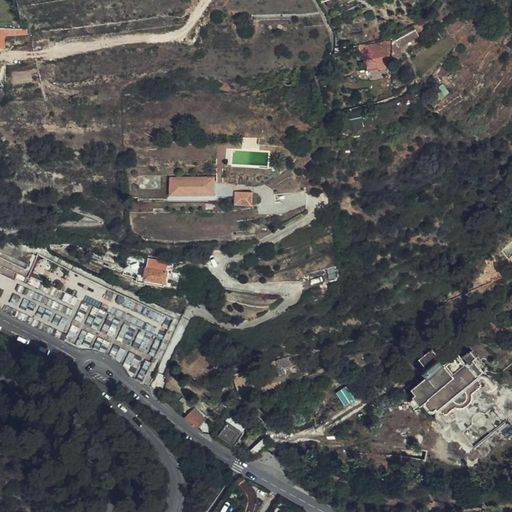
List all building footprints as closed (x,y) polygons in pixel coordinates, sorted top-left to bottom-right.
[(391,49),(390,59),(398,57),(399,45),(416,36),(411,25),(393,36),(391,36),(391,49)] [(0,35),(17,35),(16,28),(0,27),(0,35)] [(389,59),(387,50),(386,45),(390,44),(389,39),(362,45),(363,49),(365,58),(373,56),(375,63),(376,66),(387,63),(387,60),(389,59)] [(365,66),(375,63),(373,56),(365,58),(363,59),(365,66)] [(434,93),(439,98),(445,91),(441,86),(434,93)] [(427,101),(434,109),(442,101),(439,98),(434,93),(427,101)] [(337,134),(335,123),(328,123),(329,135),(337,134)] [(261,138),(261,129),(240,128),(239,137),(261,138)] [(475,136),(479,141),(487,134),(484,130),(475,136)] [(295,175),(276,178),(278,193),(298,189),(295,175)] [(168,177),(168,190),(213,189),(213,177),(168,177)] [(233,192),(232,205),(250,205),(251,192),(233,192)] [(155,269),(156,262),(145,260),(143,267),(155,269)] [(167,271),(155,269),(143,267),(141,277),(141,280),(164,284),(167,271)] [(429,367),(438,360),(430,351),(420,360),(428,370),(430,368),(429,367)] [(442,365),(454,355),(450,351),(438,360),(442,365)] [(405,366),(398,352),(379,362),(387,376),(405,366)] [(466,354),(472,361),(475,359),(469,352),(466,354)] [(466,364),(476,378),(481,374),(472,361),(466,354),(465,353),(460,358),(456,353),(455,354),(464,365),(466,364)] [(436,411),(476,378),(466,364),(464,365),(455,354),(454,355),(442,365),(438,360),(429,367),(430,368),(433,372),(426,377),(412,390),(414,394),(412,396),(413,397),(419,404),(420,406),(422,403),(429,411),(432,412),(434,410),(436,411)] [(272,382),(299,373),(294,365),(286,368),(285,366),(269,372),(272,382)] [(423,374),(426,377),(433,372),(430,368),(428,370),(423,374)] [(238,390),(255,385),(250,369),(233,374),(238,390)] [(393,398),(389,381),(376,385),(381,402),(393,398)] [(414,408),(419,404),(413,397),(408,401),(414,408)] [(193,409),(184,418),(194,428),(202,419),(193,409)] [(227,425),(238,433),(242,427),(226,417),(219,428),(223,430),(227,425)] [(239,434),(238,433),(227,425),(223,430),(218,437),(232,446),(239,434)]
